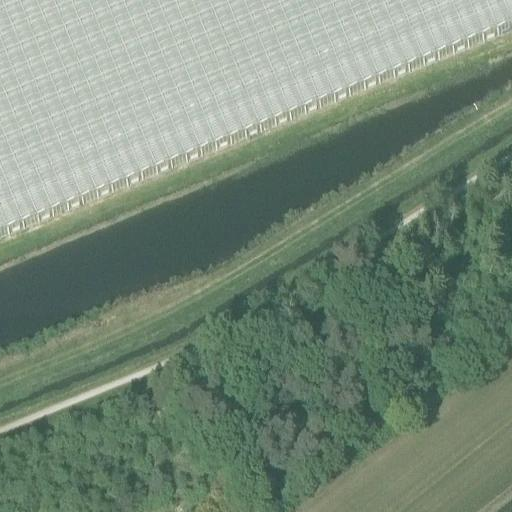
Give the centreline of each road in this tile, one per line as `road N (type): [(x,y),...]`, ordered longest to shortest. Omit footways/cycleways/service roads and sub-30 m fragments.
road 1 (track): [(511,107),(169,312),(0,386)]
road 2 (track): [(0,433),(167,366),(511,157)]
